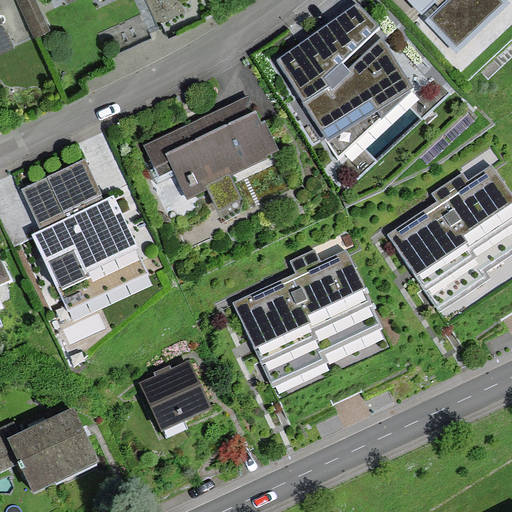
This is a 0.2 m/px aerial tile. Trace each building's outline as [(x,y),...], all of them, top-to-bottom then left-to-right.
[(505,4),(501,0),(407,0),(456,51),(505,4)] [(357,8),(282,62),(327,136),(410,86),(383,43),(357,8)] [(0,51),(15,45),(0,11),(0,51)] [(274,158),(247,100),(148,145),(162,175),(175,170),(187,197),(274,158)] [(437,204),(388,236),(443,320),(511,274),(511,198),(491,167),(469,182),(464,174),(431,195),(437,204)] [(111,209),(35,243),(67,312),(142,278),(111,209)] [(296,275),(233,305),(275,393),(388,340),(346,251),(321,263),(315,251),(290,262),(296,275)] [(184,367),(138,388),(160,436),(206,415),(184,367)] [(68,414),(6,443),(31,496),(92,468),(68,414)]
